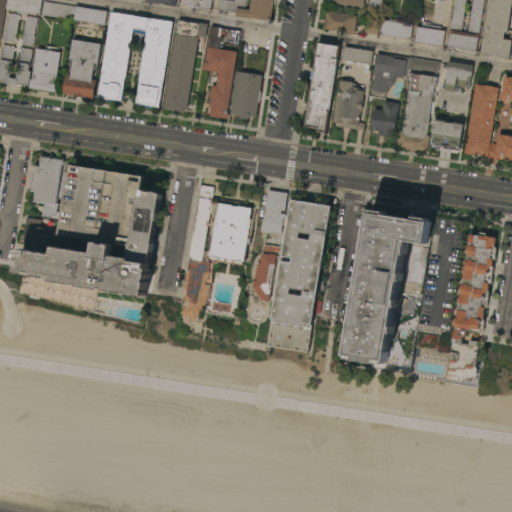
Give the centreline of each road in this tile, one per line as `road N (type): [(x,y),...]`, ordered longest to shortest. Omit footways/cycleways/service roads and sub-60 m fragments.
road 1 (residential): [(276,163),(302,0)]
road 2 (residential): [(195,150),(172,289)]
road 3 (residential): [(362,176),(342,311)]
road 4 (residential): [(23,122),(5,257)]
